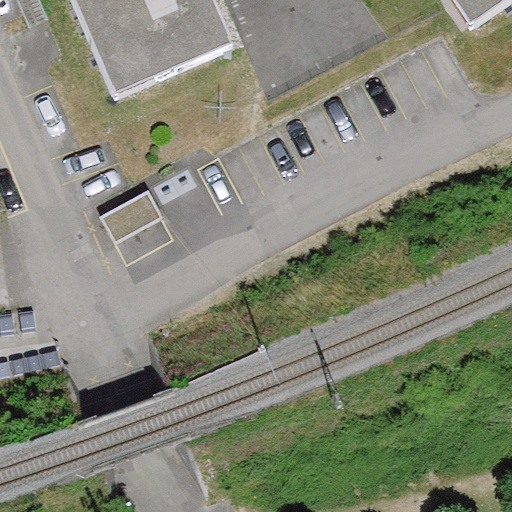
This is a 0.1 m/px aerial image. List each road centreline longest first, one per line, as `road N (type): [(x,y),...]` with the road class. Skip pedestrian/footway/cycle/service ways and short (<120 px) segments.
road 1 (unknown): [(105,338),(511,132)]
road 2 (residential): [(165,511),(105,338),(0,95)]
